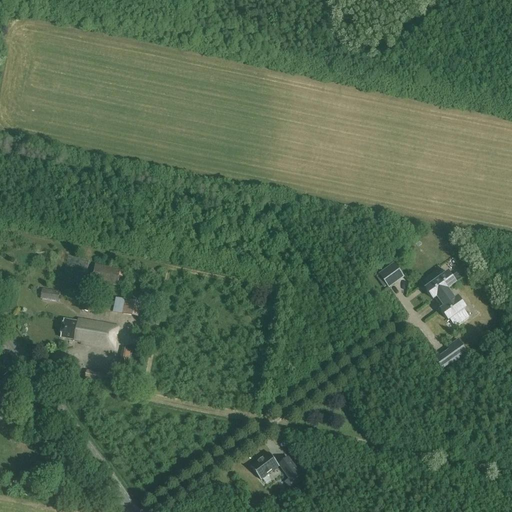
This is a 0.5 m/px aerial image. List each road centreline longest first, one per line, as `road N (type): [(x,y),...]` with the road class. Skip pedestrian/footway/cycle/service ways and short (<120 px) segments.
road 1 (track): [(269,425),(511,471)]
road 2 (tertiary): [(134,511),(0,331)]
road 3 (track): [(269,425),(121,395)]
